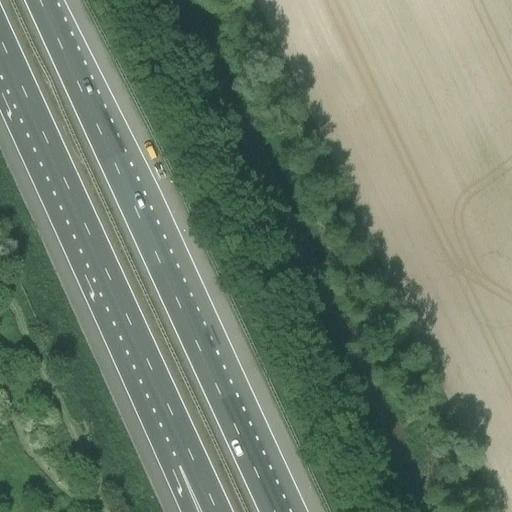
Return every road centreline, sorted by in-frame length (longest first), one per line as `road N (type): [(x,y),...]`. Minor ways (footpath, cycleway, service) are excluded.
road 1 (motorway): [(275,511),(40,0)]
road 2 (motorway): [(0,41),(189,456)]
